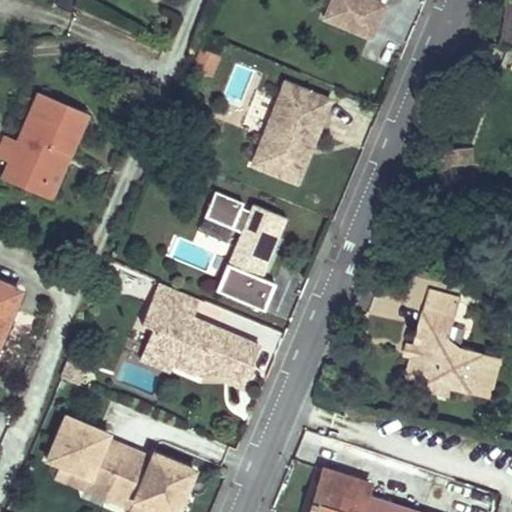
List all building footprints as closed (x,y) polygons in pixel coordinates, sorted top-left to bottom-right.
[(334,0),(326,19),(373,39),(386,6),(371,0),(334,0)] [(213,71),(220,53),(200,45),(193,63),(213,71)] [(283,100),(326,116),(332,102),(289,85),(283,100)] [(326,116),(283,100),(258,165),(301,182),(311,155),(306,153),(315,130),(320,132),(326,116)] [(28,112),(0,174),(0,176),(19,185),(23,175),(44,184),(59,151),(69,154),(78,135),(28,112)] [(311,155),(320,132),(315,130),(306,153),(311,155)] [(23,175),(19,185),(49,198),(69,154),(59,151),(44,184),(23,175)] [(220,292),(268,312),(279,285),(266,280),(291,220),(256,205),(254,213),(245,209),(247,205),(218,193),(208,218),(244,234),(220,292)] [(0,334),(19,290),(0,280),(0,334)] [(194,319),(202,300),(161,283),(143,325),(154,330),(168,335),(159,358),(175,365),(197,374),(200,367),(208,369),(245,385),(261,347),(194,319)] [(461,300),(431,292),(427,305),(458,313),(461,300)] [(458,313),(427,305),(417,344),(414,354),(409,375),(431,380),(432,378),(453,383),(491,393),(502,356),(462,346),(460,353),(448,350),(458,313)] [(172,372),(175,365),(159,358),(168,335),(154,330),(142,359),(172,372)] [(417,344),(410,342),(408,352),(414,354),(417,344)] [(197,374),(205,378),(208,369),(200,367),(197,374)] [(432,378),(431,380),(439,390),(450,393),(453,383),(432,378)] [(180,511),(197,475),(156,457),(154,461),(146,478),(102,458),(109,441),(111,436),(75,421),(65,424),(49,460),(62,466),(92,479),(86,490),(133,511),(136,505),(152,511),(180,511)] [(102,458),(146,478),(154,461),(109,441),(102,458)] [(86,490),(92,479),(62,466),(57,477),(86,490)] [(370,481),(325,466),(309,511),(422,511),(367,494),(370,481)]
